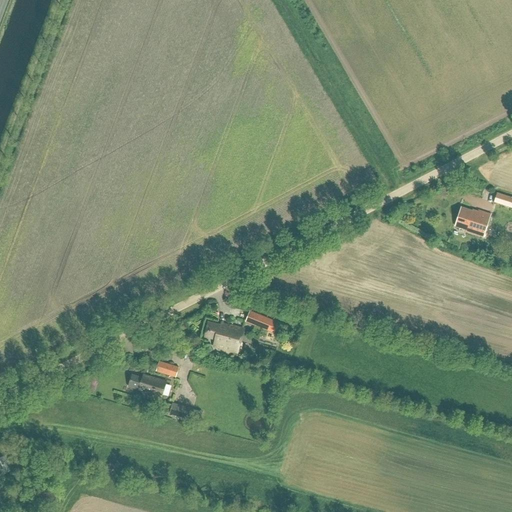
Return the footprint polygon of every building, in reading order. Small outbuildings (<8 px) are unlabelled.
[(511,197),(497,193),(495,201),(511,206),(511,197)] [(456,226),(466,230),(466,231),(484,237),(491,214),(479,211),(479,212),(462,207),(456,226)] [(278,322),(267,317),(250,310),(246,321),(274,332),(278,322)] [(208,322),(205,336),(215,339),(213,346),(238,353),(245,329),(228,325),(228,327),(208,322)] [(159,361),(156,370),(176,376),(178,367),(159,361)] [(167,381),(143,374),(143,378),(132,375),(129,387),(162,397),(167,381)] [(155,402),(146,400),(144,407),(153,410),(155,402)] [(170,414),(185,418),(191,419),(194,409),(173,403),(170,414)]
